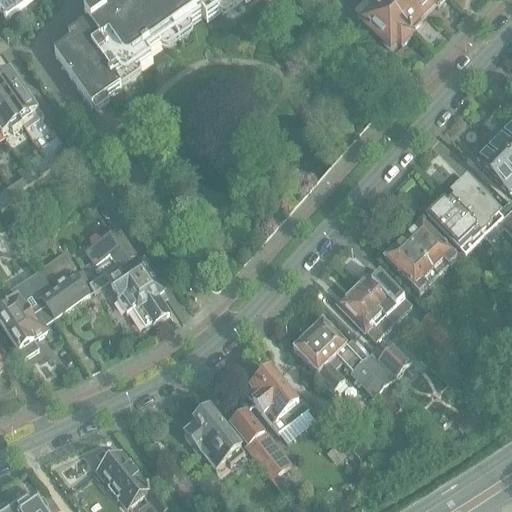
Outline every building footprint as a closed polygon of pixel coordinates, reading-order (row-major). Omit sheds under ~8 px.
[(0,0),(0,14),(6,23),(40,0),(39,0),(0,0)] [(94,79),(102,89),(109,100),(121,92),(114,82),(131,70),(140,72),(153,63),(149,58),(161,50),(163,41),(183,27),(192,28),(203,20),(207,25),(220,17),(221,8),(232,0),(241,0),(245,6),(254,0),(119,0),(86,23),(89,28),(69,42),(72,47),(80,57),(87,68),(94,79)] [(420,23),(427,15),(411,0),(385,0),(381,5),(411,35),(422,24),(420,23)] [(411,0),(427,15),(435,7),(436,8),(444,0),(411,0)] [(410,37),(411,35),(381,5),(371,16),(367,13),(359,22),(367,30),(371,34),(371,33),(392,53),(398,46),(402,50),(412,39),(410,37)] [(80,57),(72,47),(55,59),(62,69),(80,57)] [(62,69),(70,80),(87,68),(80,57),(62,69)] [(70,80),(77,91),(94,79),(87,68),(70,80)] [(0,85),(0,97),(23,130),(33,123),(30,120),(38,114),(10,73),(0,80),(0,81),(2,84),(0,85)] [(77,91),(85,101),(102,89),(94,79),(77,91)] [(85,101),(92,112),(109,100),(102,89),(85,101)] [(13,137),(23,130),(0,97),(0,135),(2,139),(10,133),(13,137)] [(511,132),(510,130),(492,148),(511,166),(511,132)] [(508,198),(511,193),(511,166),(492,148),(475,166),(508,198)] [(47,165),(52,172),(70,159),(63,149),(45,161),(48,165),(47,165)] [(43,179),(52,172),(47,165),(38,172),(43,179)] [(17,197),(27,190),(34,184),(28,176),(17,174),(23,183),(12,190),(17,197)] [(511,215),(503,224),(468,187),(462,187),(455,194),(454,200),(462,207),(456,212),(485,242),(499,257),(503,253),(489,238),(500,228),(511,240),(511,215)] [(20,202),(17,197),(12,190),(0,198),(0,214),(1,215),(20,202)] [(485,242),(456,212),(451,217),(444,210),(437,210),(430,217),(429,223),(466,261),(485,242)] [(405,247),(438,282),(458,263),(424,228),(415,236),(411,235),(405,241),(406,245),(405,247)] [(32,261),(51,249),(41,235),(23,247),(32,261)] [(122,276),(140,264),(122,236),(87,259),(95,273),(111,262),(117,270),(118,270),(122,276)] [(438,282),(405,247),(404,248),(399,246),(393,253),(394,257),(386,265),(420,300),(438,282)] [(66,256),(40,274),(50,290),(77,271),(66,256)] [(118,270),(117,270),(92,286),(89,288),(95,297),(111,287),(121,302),(118,304),(127,318),(134,314),(147,333),(154,328),(154,329),(170,318),(161,305),(168,301),(146,267),(144,269),(140,264),(122,276),(118,270)] [(90,300),(81,286),(89,281),(83,273),(75,278),(52,293),(41,301),(56,323),(90,300)] [(0,316),(0,325),(25,362),(39,353),(34,345),(48,336),(44,331),(56,323),(41,301),(52,293),(40,276),(12,294),(16,300),(5,307),(8,312),(0,316)] [(394,329),(412,312),(380,279),(377,282),(374,279),(359,293),(387,321),(387,322),(394,329)] [(377,332),(387,322),(387,321),(359,293),(340,309),(365,335),(372,328),(377,332)] [(459,347),(445,332),(431,317),(420,328),(449,357),(459,347)] [(397,385),(379,366),(373,360),(368,364),(351,347),(346,351),(323,327),(294,355),(335,397),(345,387),(329,370),(334,366),(337,369),(340,366),(353,379),(352,379),(376,404),(379,401),(396,419),(408,407),(392,389),(397,385)] [(379,366),(397,385),(412,369),(394,351),(379,366)] [(245,397),(272,430),(273,432),(281,426),(287,434),(310,415),(303,406),(299,409),(271,375),(269,377),(264,377),(259,381),(258,386),(245,397)] [(454,427),(462,435),(479,418),(471,410),(454,427)] [(190,448),(195,448),(216,475),(227,466),(231,471),(245,459),(210,415),(208,417),(203,415),(196,421),(196,426),(185,435),(186,437),(185,442),(190,448)] [(297,504),(278,481),(292,470),(265,436),(264,437),(247,415),(230,428),(248,450),(245,452),(293,511),(302,511),(296,504),(297,504)] [(407,415),(401,421),(407,426),(413,421),(407,415)] [(364,467),(369,473),(380,463),(376,458),(381,454),(370,441),(365,445),(359,439),(348,448),(353,454),(353,455),(364,468),(364,467)] [(169,511),(172,510),(166,503),(152,485),(146,490),(120,458),(99,475),(110,490),(107,492),(117,504),(120,502),(127,511),(128,511),(143,500),(152,511),(169,511)] [(15,511),(44,511),(36,498),(27,504),(23,505),(18,508),(17,511),(15,511)]
